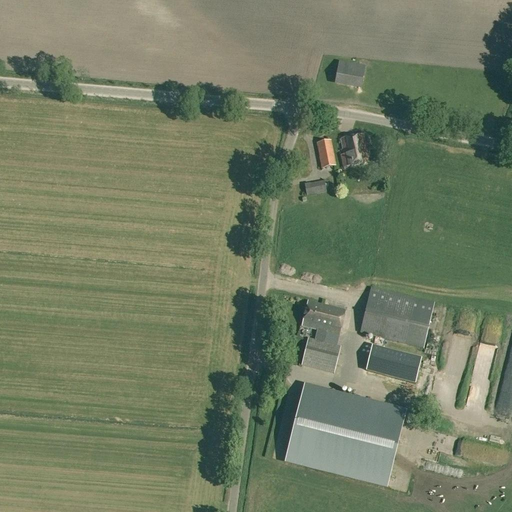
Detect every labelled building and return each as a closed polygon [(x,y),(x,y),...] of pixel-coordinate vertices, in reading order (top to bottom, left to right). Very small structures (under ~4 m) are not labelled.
[(336,82),(361,87),(365,67),(339,62),(336,82)] [(341,156),(344,168),(369,163),(366,151),(366,148),(363,135),(341,139),(344,155),(341,156)] [(317,144),(322,169),(335,166),(330,141),(317,144)] [(304,185),(308,202),(327,198),(324,182),(304,185)] [(360,333),(423,349),(434,304),(371,289),(360,333)] [(301,366),(333,374),(337,358),(340,347),(336,346),(324,343),(326,334),(339,336),(345,311),(308,302),(301,327),(317,331),(314,341),(308,339),(305,350),(301,366)] [(363,357),(367,347),(362,345),(357,354),(363,357)] [(384,390),(388,384),(383,381),(379,386),(384,390)] [(405,412),(304,387),(286,462),(386,487),(405,412)]
